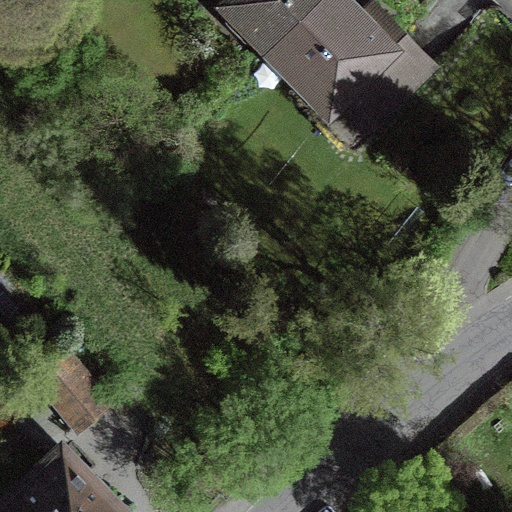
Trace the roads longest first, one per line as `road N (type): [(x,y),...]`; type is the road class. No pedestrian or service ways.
road 1 (residential): [(306,511),(478,354)]
road 2 (residential): [(478,354),(475,293),(511,207)]
